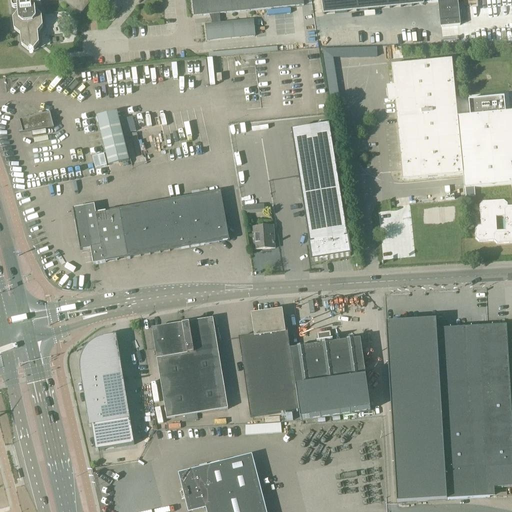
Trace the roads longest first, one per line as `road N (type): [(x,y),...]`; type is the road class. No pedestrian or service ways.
road 1 (tertiary): [(218,292),(511,275)]
road 2 (tertiary): [(218,292),(24,318)]
road 3 (tertiary): [(28,338),(218,292)]
road 4 (secondary): [(68,511),(28,338)]
road 5 (secondary): [(4,343),(43,511)]
